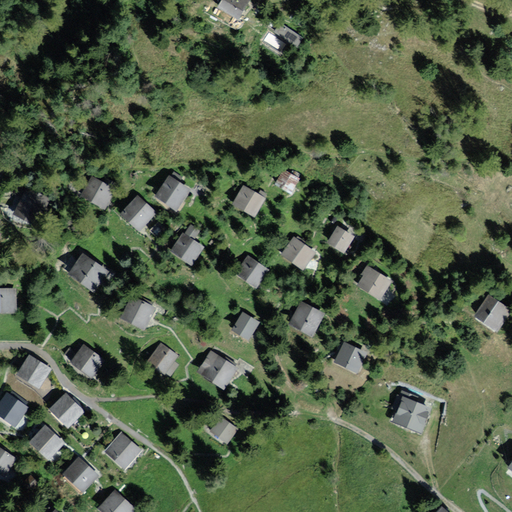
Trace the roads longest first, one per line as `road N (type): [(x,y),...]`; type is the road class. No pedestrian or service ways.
road 1 (track): [(339,511),(335,419),(278,368),(269,321),(223,280),(227,250)]
road 2 (track): [(458,511),(348,424),(293,412)]
